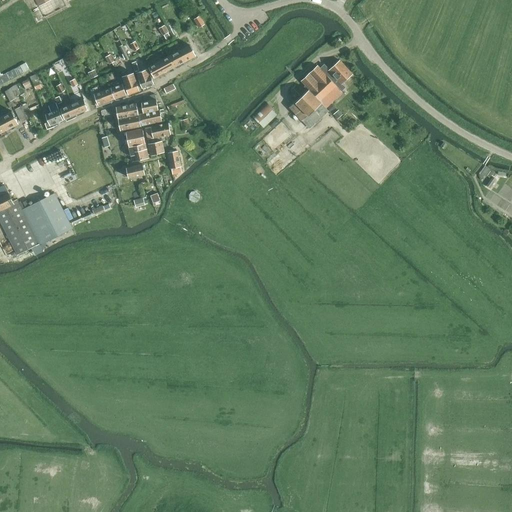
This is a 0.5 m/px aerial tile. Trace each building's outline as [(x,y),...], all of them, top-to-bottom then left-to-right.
[(193,19),(197,26),(202,23),(198,17),(193,19)] [(165,25),(159,28),(163,36),(164,35),(167,39),(171,37),(168,33),(169,32),(165,25)] [(136,42),(131,44),(135,51),(139,49),(139,48),(136,42)] [(126,61),(128,60),(129,59),(123,46),(120,47),(126,61)] [(181,51),(180,51),(186,62),(196,56),(191,46),(181,51)] [(186,62),(180,51),(169,57),(175,67),(186,62)] [(108,58),(106,59),(110,66),(115,64),(111,56),(108,58)] [(154,78),(175,67),(169,57),(149,68),(154,78)] [(303,95),(289,108),(309,129),(329,112),(326,108),(343,92),(342,91),(346,87),(343,84),(348,79),(353,75),(340,61),(329,70),(325,67),(325,66),(321,69),(318,66),(301,81),(306,86),(300,91),(303,95)] [(0,86),(24,73),(21,66),(0,77),(0,86)] [(91,80),(98,76),(95,70),(88,73),(91,80)] [(129,96),(139,92),(131,70),(121,74),(129,96)] [(149,76),(147,71),(136,75),(142,90),(153,86),(150,76),(149,76)] [(36,75),(30,77),(30,78),(31,79),(32,82),(33,81),(36,89),(41,87),(38,79),(36,76),(36,75)] [(73,88),(78,85),(75,79),(70,82),(73,88)] [(56,86),(60,93),(65,91),(61,83),(56,86)] [(112,89),(115,99),(127,96),(123,85),(112,89)] [(167,87),(164,89),(166,94),(176,89),(173,85),(167,87)] [(115,100),(115,99),(112,89),(95,95),(98,106),(115,100)] [(11,90),(5,92),(10,102),(16,99),(11,90)] [(144,114),(155,111),(152,96),(144,98),(145,103),(142,104),(144,114)] [(72,104),(76,114),(87,110),(83,99),(72,104)] [(184,100),(167,107),(168,109),(169,111),(177,108),(176,106),(186,103),(184,100)] [(51,112),(45,114),(50,125),(57,122),(59,121),(62,120),(59,111),(58,109),(57,106),(56,103),(49,106),(51,112)] [(261,125),(274,112),(275,111),(267,103),(253,117),(261,125)] [(65,119),(76,114),(72,104),(60,108),(65,119)] [(22,123),(32,118),(25,105),(15,110),(22,123)] [(129,118),(138,116),(136,105),(127,107),(129,118)] [(119,120),(129,118),(127,107),(117,108),(119,120)] [(142,126),(161,122),(159,111),(140,116),(142,126)] [(339,111),(334,115),(338,119),(343,115),(339,111)] [(0,119),(6,132),(19,125),(12,113),(0,119)] [(129,118),(119,120),(121,131),(141,127),(139,116),(138,116),(129,118)] [(191,129),(188,118),(181,121),(184,131),(191,129)] [(255,120),(250,126),(255,131),(260,125),(255,120)] [(148,140),(170,135),(168,127),(171,127),(170,123),(168,124),(145,129),(148,140)] [(126,133),(129,147),(146,144),(142,129),(126,133)] [(162,143),(162,141),(148,144),(151,155),(164,152),(163,149),(166,148),(165,143),(162,143)] [(146,144),(129,147),(133,162),(149,158),(146,144)] [(170,153),(168,153),(171,170),(172,169),(180,168),(181,168),(178,151),(173,152),(172,151),(169,151),(170,153)] [(111,152),(104,154),(106,163),(113,161),(111,152)] [(295,173),(300,168),(297,164),(291,169),(295,173)] [(129,178),(145,175),(143,165),(127,168),(129,178)] [(478,175),(482,178),(485,175),(489,178),(494,172),(485,166),(478,175)] [(489,189),(495,180),(492,177),(485,186),(489,189)] [(5,186),(0,188),(0,221),(18,256),(40,245),(26,216),(17,200),(13,202),(9,194),(5,186)] [(55,193),(22,210),(41,246),(73,229),(55,193)] [(160,202),(157,194),(151,196),(154,205),(160,202)] [(145,206),(143,199),(134,201),(136,208),(145,206)] [(95,216),(105,212),(103,207),(93,211),(95,216)] [(84,221),(93,217),(91,212),(82,216),(84,221)] [(73,225),(83,221),(81,217),(71,221),(73,225)]
